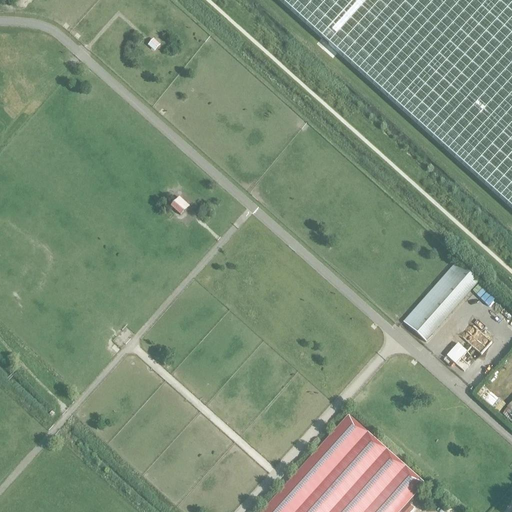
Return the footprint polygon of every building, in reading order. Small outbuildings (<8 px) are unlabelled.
[(511,0),(278,0),(322,39),(328,45),(511,209),(511,0)] [(148,44),(154,50),(160,43),(153,38),(148,44)] [(171,205),(181,214),(189,205),(180,196),(171,205)] [(404,322),(426,341),(478,281),(456,262),(404,322)] [(464,335),(458,340),(467,350),(472,346),(464,335)] [(457,364),(468,351),(458,342),(448,355),(457,364)] [(482,369),(471,381),(477,386),(488,374),(482,369)] [(348,416),(262,511),(400,511),(425,485),(348,416)]
